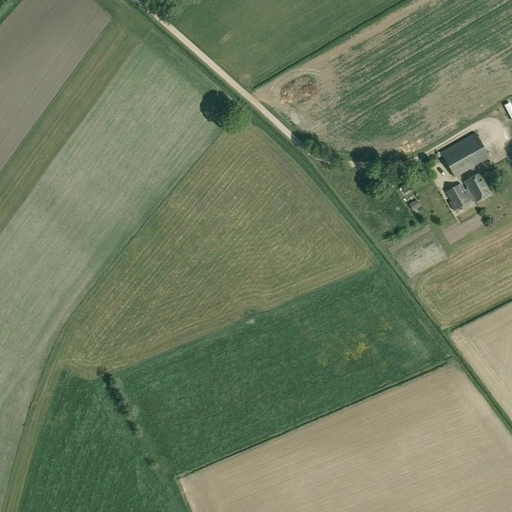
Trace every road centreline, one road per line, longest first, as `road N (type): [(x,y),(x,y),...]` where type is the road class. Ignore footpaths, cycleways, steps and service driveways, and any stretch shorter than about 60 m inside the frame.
road 1 (track): [(306,151),(138,0)]
road 2 (track): [(437,150),(396,167),(353,166),(306,151)]
